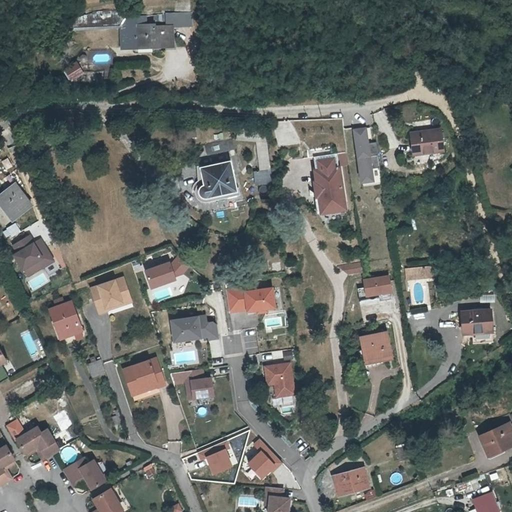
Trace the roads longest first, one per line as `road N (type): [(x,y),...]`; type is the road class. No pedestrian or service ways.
road 1 (residential): [(0,127),(51,103),(269,112),(361,108),(423,95)]
road 2 (residential): [(287,181),(340,300),(334,335),(345,442)]
road 3 (unknown): [(210,257),(195,222),(158,189),(134,147),(75,104)]
road 4 (residential): [(449,322),(452,351),(436,382),(345,442)]
road 5 (residential): [(310,471),(244,410),(233,343)]
